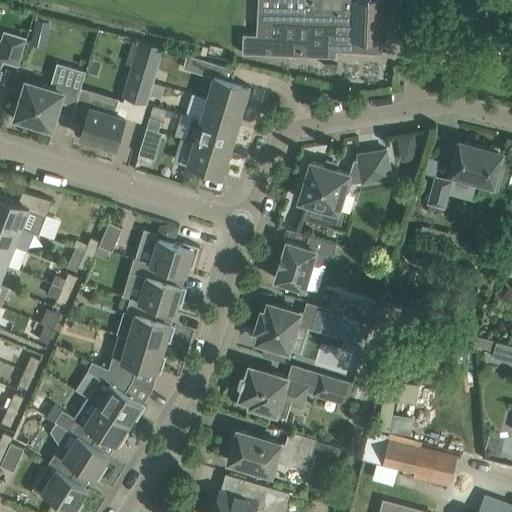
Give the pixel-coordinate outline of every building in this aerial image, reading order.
[(243,33),(242,53),(336,57),(336,50),(399,52),(400,0),(258,0),(257,34),(243,33)] [(0,71),(1,67),(0,67),(2,59),(18,64),(17,65),(18,66),(27,36),(26,36),(26,37),(5,31),(3,39),(0,38),(0,71)] [(187,53),(183,67),(208,75),(212,61),(187,53)] [(18,117),(17,121),(32,125),(33,121),(52,127),(60,101),(75,106),(86,70),(61,63),(58,73),(54,72),(50,87),(27,80),(16,116),(18,117)] [(150,93),(154,81),(157,70),(133,63),(123,95),(148,102),(150,93)] [(215,75),(208,97),(244,108),(251,86),(215,75)] [(161,96),(165,84),(154,81),(150,93),(161,96)] [(208,97),(201,119),(237,130),(244,108),(208,97)] [(126,116),(125,116),(130,102),(119,98),(115,113),(90,105),(81,136),(85,137),(84,140),(86,143),(93,145),(96,144),(97,141),(105,143),(105,142),(112,144),(112,146),(116,147),(126,116)] [(165,108),(163,115),(171,117),(173,110),(165,108)] [(159,130),(162,118),(150,115),(147,126),(159,130)] [(185,138),(194,141),(231,152),(237,130),(201,119),(192,116),(185,138)] [(163,132),(159,130),(147,126),(139,154),(155,158),(163,132)] [(414,135),(398,138),(401,159),(417,156),(414,135)] [(451,172),(477,179),(476,183),(497,188),(502,168),(498,167),(502,151),(499,150),(500,147),(490,144),(489,148),(460,140),(451,172)] [(231,152),(194,141),(188,164),(224,175),(231,152)] [(391,176),(386,149),(359,153),(360,158),(354,159),(350,172),(336,168),(338,162),(336,162),(335,166),(327,163),(328,159),(327,159),(325,165),(311,161),(307,177),(307,178),(302,179),(299,190),(302,194),(302,195),(301,195),(300,199),(338,211),(344,190),(349,192),(352,183),(391,176)] [(184,173),(182,182),(195,185),(198,173),(189,170),(184,173)] [(429,201),(444,205),(450,180),(436,176),(429,201)] [(0,216),(22,226),(39,232),(53,199),(23,190),(18,201),(0,193),(0,216)] [(0,238),(14,244),(22,226),(0,216),(0,238)] [(109,221),(100,241),(101,241),(99,244),(112,250),(123,227),(109,221)] [(167,223),(162,238),(172,241),(172,240),(177,226),(167,223)] [(155,249),(151,262),(167,267),(167,268),(186,274),(189,265),(193,266),(200,245),(183,241),(182,244),(172,241),(162,238),(149,234),(146,246),(155,249)] [(276,278),(306,287),(314,264),(317,265),(322,263),(325,252),(333,254),(336,242),(309,234),(306,245),(287,240),(283,253),(282,253),(278,264),(280,265),(276,278)] [(94,255),(100,241),(91,236),(85,251),(94,255)] [(0,260),(7,263),(14,244),(0,238),(0,260)] [(94,255),(85,251),(78,266),(87,270),(94,255)] [(144,284),(140,299),(139,300),(156,305),(155,305),(175,311),(178,302),(182,304),(187,287),(163,280),(167,268),(167,267),(151,262),(142,259),(135,281),(144,284)] [(71,290),(78,276),(69,271),(62,286),(71,290)] [(9,286),(0,282),(0,304),(2,305),(9,286)] [(65,305),(71,290),(62,286),(55,301),(65,305)] [(362,295),(352,302),(360,314),(370,307),(362,295)] [(176,324),(152,317),(155,305),(156,305),(139,300),(140,299),(130,296),(126,311),(123,310),(116,332),(119,333),(164,347),(167,340),(171,341),(176,324)] [(262,310),(256,329),(260,330),(257,340),(265,342),(276,345),(288,349),(289,349),(297,322),(329,332),(331,322),(335,309),(308,301),(305,312),(269,301),(266,311),(262,310)] [(52,309),(45,324),(55,328),(61,313),(52,309)] [(55,328),(45,324),(39,338),(48,342),(55,328)] [(119,333),(109,367),(133,378),(137,365),(161,372),(167,355),(162,354),(164,347),(119,333)] [(496,340),(474,334),(475,345),(494,350),(496,340)] [(511,361),(511,344),(496,340),(494,350),(492,356),(511,361)] [(265,342),(261,352),(285,359),(288,349),(276,345),(265,342)] [(32,355),(25,369),(35,373),(41,359),(32,355)] [(100,377),(88,396),(130,423),(134,417),(137,419),(147,404),(125,391),(133,378),(109,367),(92,360),(88,369),(100,377)] [(250,404),(269,410),(277,412),(281,400),(302,406),(309,384),(288,377),(288,376),(250,364),(247,375),(243,376),(241,383),(243,385),(240,397),(251,400),(250,404)] [(35,373),(25,369),(18,384),(27,388),(35,373)] [(321,371),(315,392),(341,400),(348,379),(321,371)] [(417,403),(420,384),(386,378),(378,427),(411,432),(414,416),(393,413),(396,399),(417,403)] [(24,396),(15,392),(8,406),(18,410),(24,396)] [(69,430),(77,435),(78,434),(92,444),(92,443),(99,433),(120,446),(129,431),(126,429),(130,423),(88,396),(75,416),(63,408),(55,420),(70,429),(69,430)] [(55,403),(47,415),(55,420),(63,408),(55,403)] [(18,410),(8,406),(1,421),(11,426),(18,410)] [(351,424),(346,426),(345,431),(347,436),(351,438),(356,436),(357,431),(356,426),(351,424)] [(308,468),(317,437),(290,429),(285,442),(238,428),(237,432),(232,431),(229,443),(233,445),(229,460),(272,473),(276,460),(292,465),(293,463),(308,468)] [(382,461),(415,470),(413,476),(431,480),(438,450),(421,447),(389,438),(390,433),(369,428),(361,458),(381,463),(382,461)] [(0,440),(0,447),(7,450),(13,435),(4,431),(0,440)] [(61,443),(48,462),(71,477),(71,476),(78,466),(99,479),(108,464),(105,462),(110,454),(92,443),(92,444),(78,434),(77,435),(69,449),(61,443)] [(0,465),(14,471),(24,447),(11,442),(0,465)] [(71,477),(48,462),(32,488),(41,494),(43,490),(63,503),(61,506),(70,511),(77,511),(87,497),(84,495),(88,487),(71,476),(71,477)] [(209,511),(255,511),(256,510),(261,511),(282,511),(289,491),(233,474),(228,491),(224,490),(222,497),(218,496),(217,500),(213,501),(209,511)] [(511,511),(511,502),(485,493),(479,511),(478,511),(511,511)] [(385,498),(381,511),(436,511),(437,511),(385,498)]
